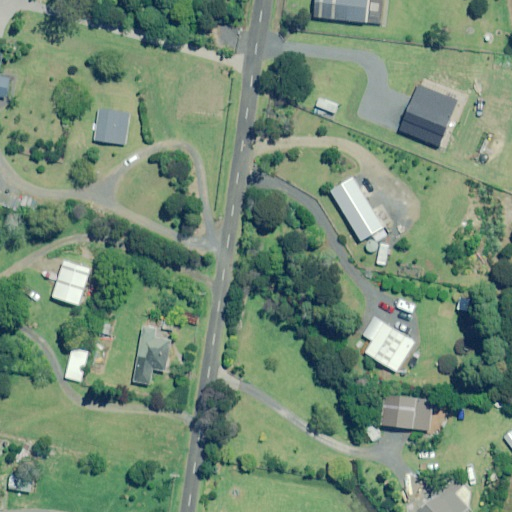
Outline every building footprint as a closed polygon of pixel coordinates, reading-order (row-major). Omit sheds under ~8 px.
[(316,0),(314,17),(367,23),(369,0),(316,0)] [(0,97),(6,99),(11,80),(0,77),(0,76),(4,58),(0,56),(0,97)] [(132,115),(100,110),(95,141),(127,146),(132,115)] [(385,228),(354,178),(332,191),(363,241),(385,228)] [(0,204),(17,211),(24,194),(5,186),(4,190),(0,187),(0,204)] [(92,269),(66,260),(54,297),(81,305),(92,269)] [(473,298),(460,297),(458,311),(472,313),(473,298)] [(175,318),(163,316),(161,329),(173,330),(175,318)] [(416,343),(385,323),(367,352),(398,372),(416,343)] [(158,330),(144,328),(135,382),(152,385),(155,370),(168,372),(173,341),(156,338),(158,330)] [(89,352),(72,348),(65,378),(82,382),(89,352)] [(41,469),(28,463),(15,495),(28,501),(41,469)] [(468,511),(470,511),(470,510),(473,494),(465,485),(458,478),(420,511),(468,511)]
